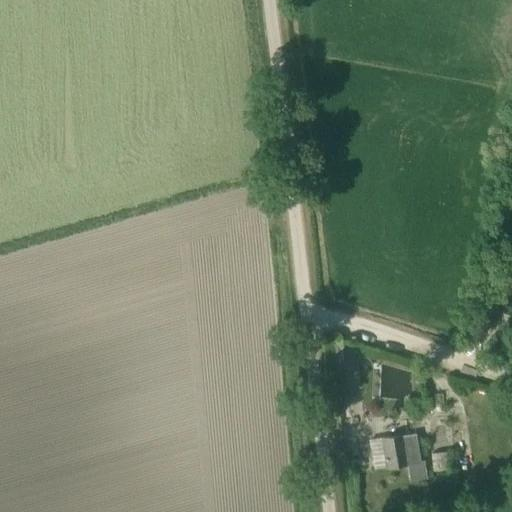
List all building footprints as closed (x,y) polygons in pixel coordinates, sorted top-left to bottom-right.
[(508,245),(502,278),(511,280),(511,241),(509,241),(508,245)] [(330,337),(331,346),(334,375),(344,374),(341,339),(330,337)] [(429,398),(414,398),(414,410),(429,411),(429,398)] [(405,464),(404,458),(406,458),(410,480),(426,478),(423,459),(420,459),(415,435),(401,437),(401,435),(383,438),(388,466),(405,464)] [(445,452),(434,453),(428,454),(431,481),(448,479),(445,452)]
